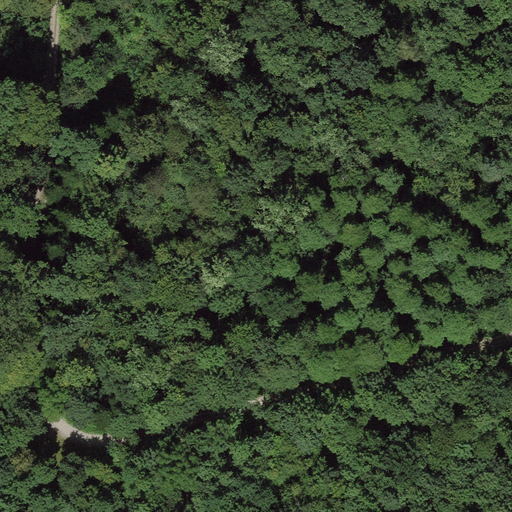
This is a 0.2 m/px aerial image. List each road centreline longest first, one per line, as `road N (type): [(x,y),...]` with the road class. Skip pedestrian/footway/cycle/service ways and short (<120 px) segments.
road 1 (track): [(511,338),(45,463),(62,511)]
road 2 (track): [(54,0),(33,118),(45,463)]
